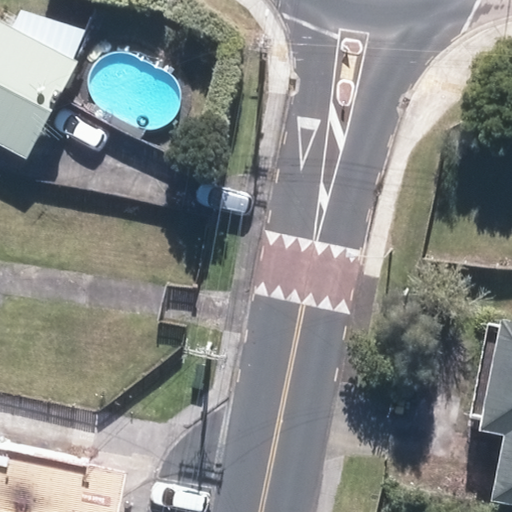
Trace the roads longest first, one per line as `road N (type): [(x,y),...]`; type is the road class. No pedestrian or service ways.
road 1 (residential): [(334,143),(261,511)]
road 2 (residential): [(424,0),(334,143)]
road 3 (residential): [(334,143),(316,0)]
